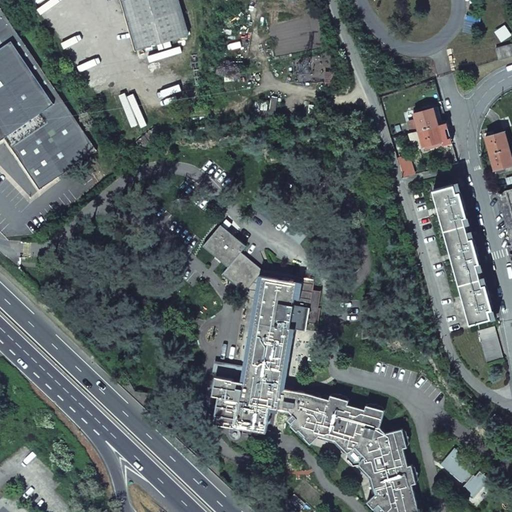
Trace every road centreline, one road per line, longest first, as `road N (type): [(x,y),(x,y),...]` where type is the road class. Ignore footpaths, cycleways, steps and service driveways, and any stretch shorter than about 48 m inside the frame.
road 1 (unknown): [(511,466),(396,387),(336,369),(326,352),(324,273),(311,258),(172,165),(149,161),(127,170)]
road 2 (residential): [(511,404),(478,385),(449,351),(337,0)]
road 3 (motorway): [(231,511),(0,293)]
road 4 (residential): [(511,75),(480,97),(467,125),(511,311)]
road 5 (unknown): [(206,366),(224,319),(223,290),(194,262),(196,239),(180,213),(127,170)]
road 6 (unknown): [(127,170),(43,246),(9,253)]
road 7 (motorway): [(0,329),(106,432)]
